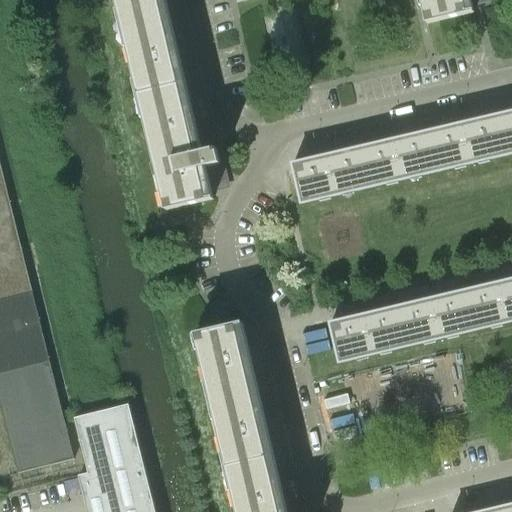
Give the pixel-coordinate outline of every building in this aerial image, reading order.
[(207,199),(205,189),(224,185),(219,164),(220,164),(216,149),(212,133),(193,138),(160,0),(117,0),(156,163),(159,177),(166,208),(165,208),(166,211),(213,200),(213,198),(207,199)] [(468,12),(466,2),(476,0),(421,0),(427,21),(426,21),(427,24),(474,13),(473,11),(468,12)] [(505,156),(511,154),(511,112),(496,116),(505,156)] [(438,172),(505,156),(496,116),(428,132),(438,172)] [(371,187),(438,172),(428,132),(362,148),(371,187)] [(302,204),(371,187),(362,148),(292,164),(302,204)] [(0,402),(18,473),(74,459),(52,370),(0,162),(0,402)] [(511,279),(466,291),(475,331),(511,321),(511,279)] [(399,307),(408,346),(475,331),(466,291),(399,307)] [(408,346),(399,307),(330,323),(339,363),(408,346)] [(301,511),(300,505),(281,510),(237,326),(242,324),(242,322),(195,334),(196,336),(197,336),(238,511),(301,511)] [(88,474),(79,476),(87,511),(156,511),(129,405),(75,419),(88,474)]
